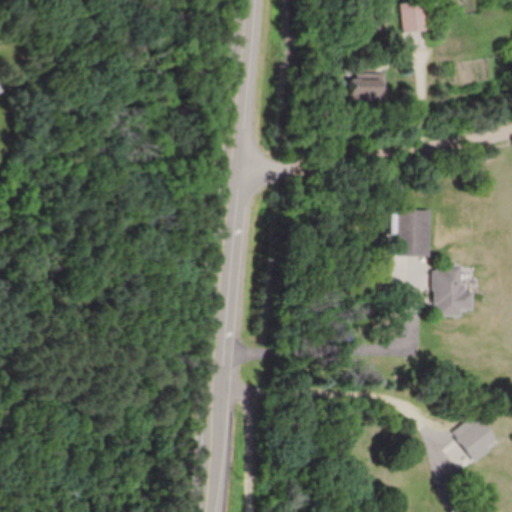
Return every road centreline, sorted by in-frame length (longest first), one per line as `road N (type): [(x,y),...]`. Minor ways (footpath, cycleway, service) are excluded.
road 1 (residential): [(250,0),(208,511)]
road 2 (residential): [(238,166),(316,165),(511,131)]
